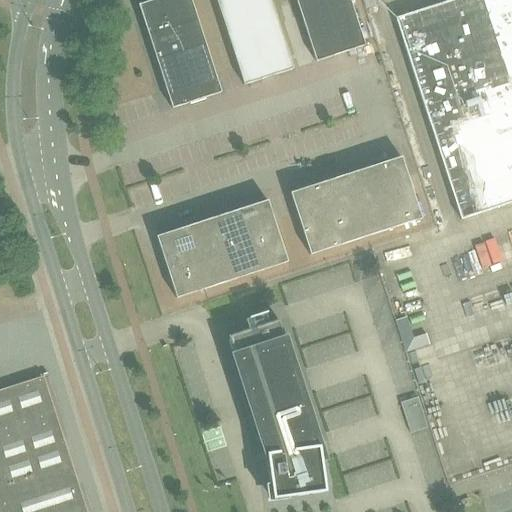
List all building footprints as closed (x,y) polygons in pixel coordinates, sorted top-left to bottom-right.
[(220,93),(220,92),(190,0),(155,0),(152,1),(147,10),(140,13),(171,109),(220,93)] [(215,0),(243,85),(292,69),(269,0),(215,0)] [(364,46),(364,45),(349,0),(295,0),(315,62),(364,46)] [(511,202),(511,0),(452,0),(395,19),(461,220),(511,202)] [(373,166),(393,228),(421,219),(400,157),(373,166)] [(345,175),(365,237),(393,228),(373,166),(345,175)] [(317,184),(337,246),(365,237),(345,175),(317,184)] [(337,246),(317,184),(289,193),(309,255),(337,246)] [(239,210),(259,272),(287,263),(267,201),(239,210)] [(211,219),(231,281),(259,272),(239,210),(211,219)] [(183,228),(203,290),(231,281),(211,219),(183,228)] [(156,237),(176,299),(203,290),(183,228),(156,237)] [(457,302),(468,331),(511,314),(511,304),(505,284),(457,302)] [(267,448),(269,453),(265,453),(271,500),(325,492),(318,446),(315,446),(313,433),(315,433),(278,320),(227,337),(263,450),(267,448)] [(432,323),(415,329),(419,338),(410,342),(433,404),(459,395),(432,323)] [(86,511),(43,377),(0,390),(0,511),(86,511)]
